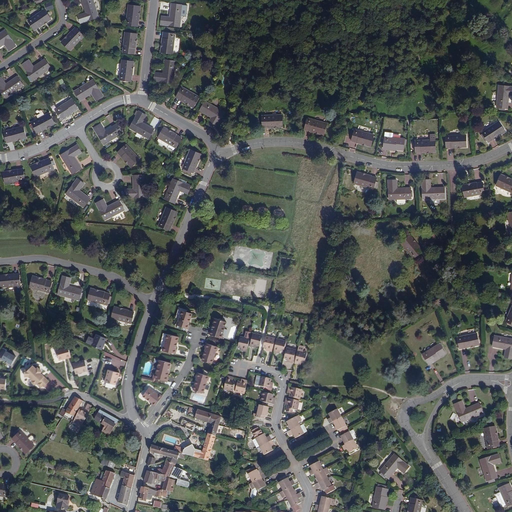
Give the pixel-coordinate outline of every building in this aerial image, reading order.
[(80,0),(81,0),(85,13),(77,15),(80,23),(98,17),(92,0),(80,0)] [(171,4),(169,18),(161,17),(161,25),(179,27),(182,5),(171,4)] [(128,5),(126,25),(137,26),(140,7),(128,5)] [(44,10),(28,21),(34,30),(51,19),(44,10)] [(75,28),(62,43),(70,50),(83,36),(75,28)] [(5,30),(0,33),(0,47),(4,45),(9,51),(16,46),(5,30)] [(125,33),(123,53),(134,54),(136,34),(125,33)] [(163,33),(161,53),(172,54),(174,34),(163,33)] [(21,65),(32,81),(50,69),(44,59),(33,67),(29,60),(21,65)] [(122,60),(119,81),(131,82),(133,62),(122,60)] [(164,60),(162,73),(154,73),(153,81),(173,84),(176,62),(164,60)] [(0,78),(0,91),(5,99),(24,86),(17,76),(6,84),(1,77),(0,78)] [(74,92),(80,101),(91,94),(96,101),(103,96),(93,80),(74,92)] [(505,110),(505,108),(508,109),(509,95),(511,95),(511,86),(499,86),(497,108),(499,108),(499,109),(505,110)] [(176,97),(193,107),(199,98),(181,88),(176,97)] [(55,110),(60,118),(70,112),(70,114),(78,109),(72,99),(55,110)] [(205,101),(200,111),(211,118),(207,125),(215,129),(221,118),(222,118),(225,113),(224,113),(224,112),(205,101)] [(146,116),(138,112),(129,128),(149,139),(154,130),(142,123),(146,116)] [(32,123),(37,132),(54,123),(49,113),(32,123)] [(282,114),(262,115),(263,127),(283,126),(282,114)] [(327,123),(308,118),(304,129),(324,134),(327,123)] [(505,132),(499,122),(482,132),(488,142),(505,132)] [(101,125),(93,129),(103,145),(122,133),(117,124),(105,132),(101,125)] [(4,132),(7,143),(26,137),(23,127),(4,132)] [(181,138),(164,128),(158,138),(169,144),(168,147),(168,148),(172,150),(174,150),(175,148),(181,138)] [(371,146),(374,135),(355,129),(354,132),(352,132),(351,137),(352,137),(351,141),(371,146)] [(466,135),(446,136),(446,147),(466,147),(466,135)] [(395,148),(395,149),(403,150),(405,139),(385,136),(383,146),(395,148)] [(347,137),(344,144),(355,149),(357,143),(350,141),(351,138),(347,137)] [(435,151),(435,140),(430,140),(415,141),(415,144),(413,144),(414,150),(415,149),(415,152),(435,151)] [(140,160),(126,145),(118,153),(131,167),(140,160)] [(77,146),(60,156),(72,175),(75,173),(76,173),(79,171),(78,171),(81,169),(74,157),(81,153),(77,146)] [(201,154),(190,150),(183,169),(184,169),(183,172),(190,175),(191,172),(193,173),(201,154)] [(49,158),(31,166),(35,177),(54,169),(52,166),(55,165),(53,161),(51,162),(49,158)] [(23,169),(3,173),(5,184),(25,180),(23,169)] [(376,178),(357,173),(354,184),(373,189),(374,188),(375,182),(376,178)] [(125,190),(126,198),(145,197),(144,175),(142,176),(142,174),(137,175),(137,176),(133,176),(134,189),(125,190)] [(511,180),(501,175),(496,186),(511,193),(511,180)] [(84,184),(77,179),(66,194),(84,207),(90,199),(79,191),(84,184)] [(190,186),(173,179),(164,199),(174,203),(179,191),(187,194),(190,186)] [(430,180),(422,181),(423,199),(444,198),(444,188),(430,189),(430,180)] [(396,181),(388,181),(389,200),(411,199),(411,197),(411,192),(411,189),(397,189),(396,181)] [(482,182),(462,186),(464,197),(484,194),(484,190),(483,186),(482,182)] [(103,200),(96,204),(104,221),(124,211),(120,201),(107,207),(103,200)] [(177,212),(166,208),(159,226),(169,231),(177,212)] [(423,251),(410,236),(401,243),(414,258),(423,251)] [(19,274),(0,276),(0,284),(0,288),(20,285),(19,274)] [(70,279),(62,276),(58,295),(79,300),(82,290),(68,287),(70,279)] [(52,282),(33,277),(30,288),(49,293),(50,290),(52,291),(53,285),(52,284),(52,282)] [(110,294),(91,289),(88,300),(107,305),(108,303),(110,303),(111,297),(110,296),(110,294)] [(134,313),(114,307),(111,318),(131,324),(134,313)] [(189,330),(190,326),(189,326),(190,322),(189,322),(191,318),(192,319),(193,315),(183,311),(179,322),(178,322),(177,326),(189,330)] [(212,328),(211,331),(210,331),(209,335),(222,339),(223,335),(222,335),(226,323),(215,319),(213,325),(214,325),(213,328),(212,328)] [(240,336),(237,347),(240,348),(243,348),(242,351),(246,352),(249,338),(251,332),(245,331),(244,337),(240,336)] [(255,345),(259,346),(262,335),(252,333),(249,347),(252,347),(253,345),(255,345)] [(86,342),(100,349),(106,338),(96,334),(94,338),(90,337),(88,338),(86,342)] [(477,334),(457,338),(460,349),(479,345),(477,334)] [(177,343),(178,343),(179,338),(167,335),(165,348),(164,348),(163,352),(177,355),(178,351),(177,350),(177,347),(176,347),(177,343)] [(271,351),(274,338),(265,336),(262,347),(266,348),(268,348),(268,351),(271,351)] [(511,339),(494,336),(493,347),(506,349),(505,357),(511,358),(511,339)] [(285,341),(276,339),(273,352),(277,353),(277,350),(279,351),(283,352),(285,341)] [(218,352),(219,348),(206,344),(205,348),(204,352),(205,352),(204,356),(203,356),(202,361),(213,364),(217,352),(218,352)] [(437,358),(438,358),(445,353),(440,344),(422,355),(428,364),(437,358)] [(71,357),(68,346),(56,349),(59,360),(64,359),(64,358),(66,357),(66,358),(71,357)] [(302,346),(298,346),(297,350),(294,364),(297,364),(298,362),(300,362),(304,363),(306,352),(301,351),(302,346)] [(295,350),(286,348),(283,358),(287,359),(289,360),(289,362),(292,363),(295,350)] [(16,356),(6,351),(1,360),(12,365),(16,356)] [(73,363),(76,374),(88,370),(85,360),(73,363)] [(153,381),(153,383),(155,384),(156,380),(166,382),(168,376),(167,376),(167,372),(168,372),(170,363),(159,362),(157,375),(154,375),(153,381)] [(36,369),(33,365),(28,370),(25,370),(25,377),(29,376),(33,380),(32,381),(32,382),(34,384),(35,384),(36,383),(37,384),(41,388),(43,385),(44,387),(49,381),(44,376),(40,373),(42,371),(38,367),(36,369)] [(104,381),(114,383),(116,379),(116,375),(117,376),(118,371),(107,369),(104,381)] [(211,373),(204,371),(203,375),(197,374),(196,378),(197,378),(196,382),(197,383),(196,386),(195,386),(193,391),(204,393),(207,381),(209,381),(211,373)] [(230,379),(230,377),(227,376),(224,389),(233,391),(235,381),(232,380),(230,379)] [(270,385),(270,383),(271,379),(260,377),(258,386),(271,389),(272,386),(270,385)] [(246,386),(247,381),(244,380),(243,383),(241,382),(238,381),(235,392),(244,394),(246,386)] [(152,405),(155,407),(163,397),(159,394),(159,395),(149,388),(143,397),(146,400),(147,399),(150,401),(149,402),(152,404),(152,405)] [(286,397),(299,399),(301,390),(290,388),(289,391),(289,394),(287,393),(286,397)] [(269,404),(273,405),(274,401),(271,401),(272,398),(273,395),(262,392),(260,402),(269,404)] [(83,401),(75,397),(67,411),(65,413),(66,413),(73,417),(83,401)] [(298,401),(285,399),(284,402),(287,402),(286,405),(285,409),(296,411),(298,401)] [(480,409),(481,409),(480,405),(478,406),(477,404),(465,409),(461,402),(454,405),(461,422),(469,419),(476,417),(482,414),(480,411),(480,409)] [(75,418),(83,423),(88,414),(92,406),(89,404),(84,412),(80,410),(75,418)] [(256,415),(253,414),(252,417),(255,418),(263,420),(264,417),(266,417),(268,408),(258,405),(256,415)] [(208,434),(216,436),(217,432),(219,432),(220,428),(219,427),(222,417),(196,409),(196,411),(197,411),(195,419),(211,424),(208,434)] [(333,422),(342,418),(338,409),(329,414),(331,417),(327,419),(330,424),(333,422)] [(94,420),(102,424),(107,414),(100,410),(94,420)] [(107,414),(102,424),(105,426),(102,431),(109,435),(118,420),(107,414)] [(302,422),(299,416),(291,420),(287,423),(289,427),(291,430),(300,426),(299,423),(302,422)] [(347,428),(342,418),(333,422),(337,430),(338,429),(340,432),(347,428)] [(185,428),(192,432),(193,432),(195,427),(187,423),(185,428)] [(301,426),(300,426),(291,430),(290,431),(288,432),(290,437),(294,435),(296,439),(297,438),(305,434),(304,433),(308,432),(304,425),(301,426)] [(494,447),(495,448),(496,448),(496,447),(499,446),(494,427),(483,429),(487,449),(493,448),(494,447)] [(349,431),(347,428),(340,432),(341,435),(340,436),(345,444),(353,440),(353,439),(356,438),(354,434),(354,432),(354,431),(353,429),(351,430),(349,431)] [(19,433),(15,436),(12,439),(26,453),(34,445),(20,431),(19,433)] [(203,452),(210,454),(216,436),(208,434),(206,438),(203,452)] [(252,440),(256,449),(260,447),(271,441),(269,436),(266,438),(264,434),(255,438),(255,439),(252,440)] [(341,446),(344,451),(347,449),(349,453),(357,449),(353,440),(345,444),(341,446)] [(260,447),(265,456),(272,451),(273,451),(271,447),(274,445),(271,441),(260,447)] [(167,461),(176,465),(178,458),(184,459),(185,457),(186,457),(187,455),(182,454),(152,445),(150,452),(168,457),(167,461)] [(187,455),(189,456),(208,461),(210,454),(203,452),(201,451),(200,453),(195,451),(194,453),(183,450),(182,454),(187,455)] [(500,463),(498,454),(479,460),(486,481),(497,478),(493,465),(500,463)] [(409,467),(395,455),(381,472),(389,479),(398,468),(404,473),(409,467)] [(110,460),(102,457),(100,464),(107,467),(110,460)] [(147,465),(149,466),(154,464),(154,463),(155,463),(156,459),(149,457),(147,465)] [(183,471),(175,467),(176,465),(167,461),(161,472),(159,471),(158,474),(171,477),(178,479),(180,479),(183,471)] [(319,461),(311,465),(313,470),(309,472),(311,476),(315,474),(323,470),(319,461)] [(246,471),(252,482),(261,478),(257,469),(255,470),(253,467),(246,471)] [(326,468),(323,470),(315,474),(317,478),(319,482),(327,478),(326,475),(329,473),(326,468)] [(97,480),(102,481),(112,484),(114,476),(115,474),(106,471),(105,475),(104,478),(100,477),(99,480),(97,479),(97,480)] [(162,490),(169,492),(170,492),(171,492),(173,488),(171,488),(171,486),(173,486),(175,481),(166,478),(167,477),(170,478),(171,477),(158,474),(147,471),(144,482),(151,485),(153,481),(155,481),(155,480),(164,482),(162,490)] [(122,486),(132,489),(135,476),(131,475),(126,473),(122,472),(120,475),(124,476),(124,478),(122,486)] [(255,488),(257,490),(265,486),(261,478),(252,482),(249,484),(252,490),(255,488)] [(279,482),(283,491),(292,487),(295,485),(293,480),(290,482),(287,478),(279,482)] [(318,483),(315,484),(317,488),(321,486),(323,490),(325,490),(327,494),(334,490),(332,486),(327,478),(319,482),(318,483)] [(105,502),(106,500),(112,484),(102,481),(97,480),(91,494),(104,499),(103,501),(105,502)] [(9,486),(0,484),(0,496),(7,498),(9,486)] [(511,494),(511,492),(511,490),(509,484),(499,488),(507,507),(511,504),(511,494)] [(118,503),(128,506),(132,489),(122,486),(118,503)] [(140,500),(146,502),(147,500),(150,500),(151,500),(152,496),(161,497),(162,494),(168,495),(169,492),(162,490),(157,491),(149,488),(143,487),(141,487),(140,493),(141,494),(140,500)] [(286,497),(287,499),(296,494),(294,491),(292,487),(283,491),(280,493),(283,498),(286,497)] [(385,498),(386,498),(388,490),(377,488),(373,507),(383,509),(385,498)] [(287,499),(291,506),(296,503),(297,503),(300,502),(298,499),(302,497),(299,493),(297,494),(296,494),(287,499)] [(69,497),(59,495),(56,508),(67,510),(68,506),(67,505),(69,497)] [(332,498),(322,496),(320,502),(320,505),(329,508),(330,504),(334,505),(335,499),(332,498)] [(419,511),(422,501),(411,499),(408,511),(419,511)] [(291,506),(293,510),(291,511),(298,511),(299,508),(298,508),(296,503),(291,506)]
